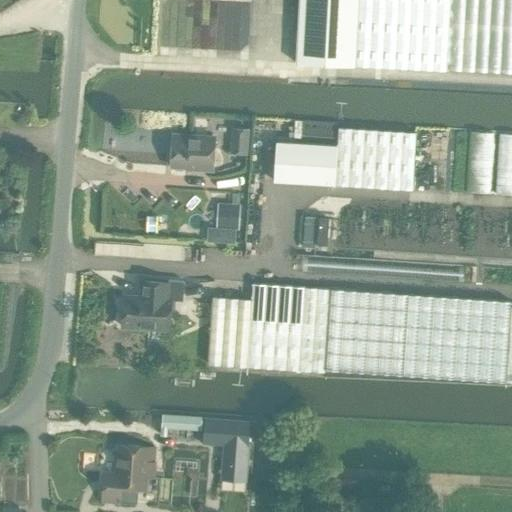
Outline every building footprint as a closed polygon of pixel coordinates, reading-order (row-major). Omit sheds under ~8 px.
[(298,0),(295,62),(356,65),(359,0),(298,0)] [(511,0),(359,0),(356,65),(446,70),(446,69),(511,71),(511,0)] [(413,189),(416,132),(339,127),(337,144),(277,141),(274,180),(413,189)] [(246,153),(247,129),(233,128),(231,152),(246,153)] [(213,169),(215,137),(173,134),(170,166),(213,169)] [(221,204),(219,227),(238,228),(239,205),(221,204)] [(304,217),(302,246),(314,246),(316,217),(304,217)] [(317,218),(315,244),(326,245),(328,219),(317,218)] [(124,295),(122,326),(168,329),(170,298),(181,299),(182,282),(141,279),(140,296),(124,295)] [(213,296),(208,363),(324,371),(325,368),(504,381),(510,301),(252,283),(251,299),(213,296)] [(162,413),(160,434),(165,434),(166,426),(176,426),(177,414),(162,413)] [(248,446),(250,420),(204,417),(202,443),(223,445),(221,471),(247,473),(249,447),(248,446)] [(155,470),(155,462),(154,461),(155,447),(118,444),(116,473),(104,472),(102,500),(120,501),(121,487),(145,489),(146,477),(152,477),(153,470),(155,470)] [(233,481),(231,498),(240,499),(242,482),(233,481)] [(308,482),(306,494),(317,495),(319,484),(308,482)] [(414,490),(413,511),(422,511),(424,490),(414,490)] [(360,498),(360,511),(397,511),(397,498),(360,498)]
